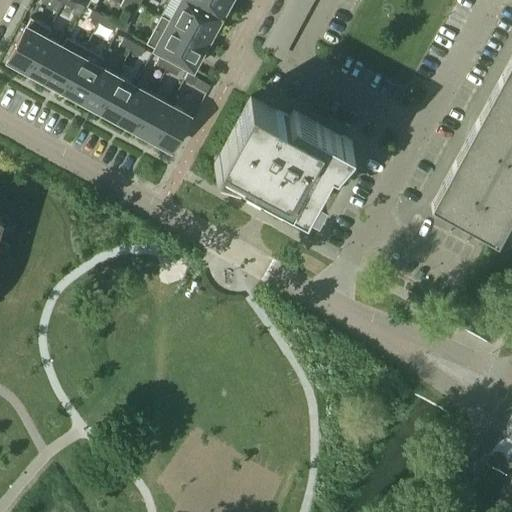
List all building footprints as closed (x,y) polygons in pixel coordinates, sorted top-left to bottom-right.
[(122,0),(119,6),(126,10),(131,0),(122,0)] [(131,0),(126,10),(133,14),(139,4),(132,0),(131,0)] [(222,17),(222,16),(192,0),(179,0),(169,19),(161,15),(160,15),(206,41),(213,28),(214,28),(216,25),(215,24),(220,16),(222,17)] [(227,2),(228,0),(192,0),(222,16),(223,15),(221,14),(226,6),(228,3),(227,2)] [(91,9),(88,16),(98,22),(102,15),(91,9)] [(98,22),(109,27),(113,20),(102,15),(98,22)] [(199,54),(206,41),(160,15),(146,42),(192,67),(198,57),(200,54),(199,54)] [(30,17),(7,59),(26,69),(49,27),(30,17)] [(49,27),(26,69),(44,79),(67,37),(66,36),(61,45),(45,36),(50,27),(49,27)] [(123,36),(119,43),(130,49),(133,42),(123,36)] [(67,37),(44,79),(62,88),(85,46),(67,37)] [(133,42),(130,49),(140,55),(144,48),(133,42)] [(85,46),(62,88),(80,98),(98,65),(81,55),(86,47),(85,46)] [(494,240),(497,241),(511,213),(511,54),(430,205),(494,240)] [(159,56),(155,63),(165,69),(169,62),(159,56)] [(169,62),(165,69),(176,74),(180,67),(169,62)] [(98,65),(80,98),(98,108),(116,74),(98,65)] [(187,71),(183,78),(194,84),(198,77),(187,71)] [(116,74),(98,108),(115,118),(134,84),(116,74)] [(134,84),(115,118),(133,127),(152,94),(134,84)] [(152,94),(133,127),(151,137),(170,104),(152,94)] [(250,95),(213,162),(215,164),(219,157),(239,167),(237,170),(304,206),(329,160),(334,162),(335,160),(330,157),(341,138),(350,143),(351,141),(292,108),(288,116),(250,95)] [(170,104),(151,137),(170,147),(177,135),(178,135),(184,124),(183,123),(188,114),(170,104)]
